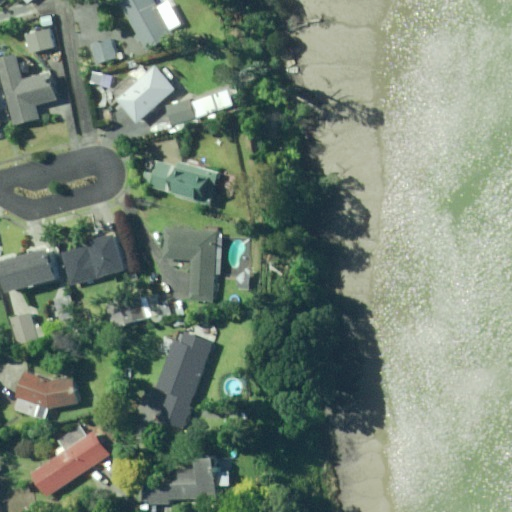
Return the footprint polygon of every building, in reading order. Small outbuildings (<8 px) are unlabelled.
[(149,52),(178,36),(171,24),(175,23),(176,20),(175,17),(172,16),(169,16),(168,18),(157,0),(130,0),(123,4),(140,36),(138,38),(137,38),(140,43),(144,42),(149,52)] [(39,53),(56,48),(51,30),(26,36),(31,55),(39,53)] [(118,58),(115,49),(112,39),(93,46),(96,55),(99,65),(118,58)] [(24,81),(23,78),(18,55),(0,59),(0,64),(16,127),(42,120),(41,117),(38,106),(59,101),(52,73),(24,81)] [(140,125),(180,91),(160,67),(120,100),(140,125)] [(223,91),(216,83),(215,82),(205,91),(213,100),(223,91)] [(170,106),(173,118),(205,110),(202,99),(195,101),(195,100),(170,106)] [(180,165),(161,161),(160,160),(154,187),(179,193),(178,196),(202,201),(203,198),(205,199),(215,201),(222,172),(201,166),(181,162),(180,165)] [(219,230),(206,229),(166,226),(163,257),(193,259),(192,273),(190,296),(190,300),(216,302),(217,285),(221,236),(221,230),(219,230)] [(106,276),(127,270),(116,232),(90,240),(91,244),(90,244),(62,252),(72,285),(81,283),(99,278),(106,276)] [(21,288),(58,278),(50,247),(22,254),(17,256),(0,260),(0,264),(7,292),(21,288)] [(255,286),(256,271),(253,268),(241,278),(241,284),(243,286),(245,289),(252,289),(255,286)] [(146,314),(141,297),(131,300),(129,293),(121,295),(118,295),(120,302),(119,303),(124,321),(146,314)] [(171,312),(167,300),(160,302),(157,294),(156,294),(145,297),(151,318),(171,312)] [(76,295),(58,301),(65,320),(82,315),(76,295)] [(31,312),(11,317),(18,344),(38,339),(31,312)] [(213,350),(216,342),(188,331),(183,342),(176,339),(158,383),(157,387),(170,392),(161,415),(160,417),(168,420),(174,422),(184,426),(213,350)] [(78,402),(74,377),(52,381),(26,371),(17,397),(19,398),(15,407),(15,409),(44,419),(48,408),(55,406),(78,402)] [(85,470),(109,454),(94,431),(86,437),(79,425),(58,440),(61,446),(54,450),(58,455),(31,473),(46,496),(85,470)] [(232,485),(232,471),(216,471),(216,458),(214,458),(198,458),(198,470),(169,470),(167,470),(167,484),(148,484),(147,503),(151,504),(169,504),(169,499),(204,499),(219,499),(219,485),(232,485)]
